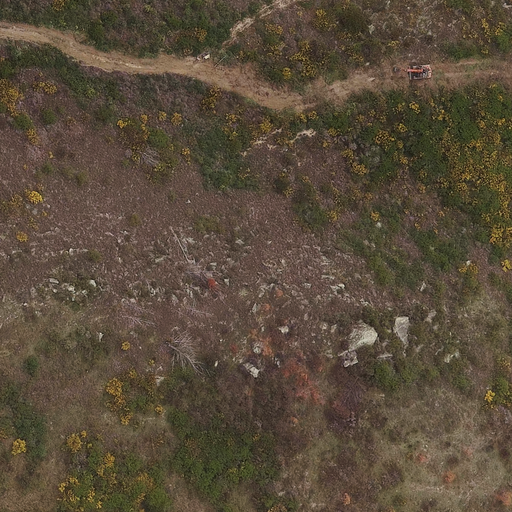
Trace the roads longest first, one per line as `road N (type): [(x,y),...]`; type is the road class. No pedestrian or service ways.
road 1 (track): [(207,49),(300,95),(438,61),(511,75)]
road 2 (track): [(0,12),(121,52),(207,49),(263,0)]
